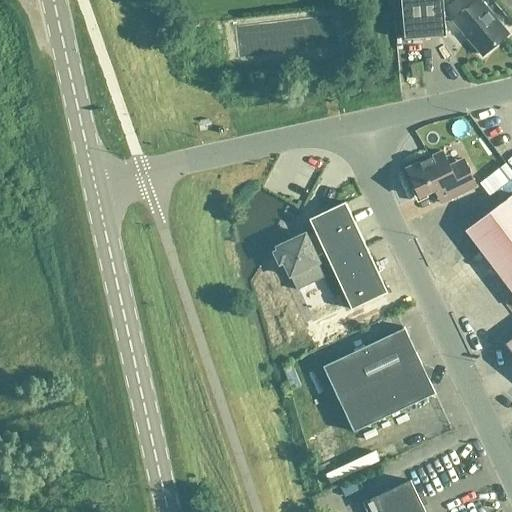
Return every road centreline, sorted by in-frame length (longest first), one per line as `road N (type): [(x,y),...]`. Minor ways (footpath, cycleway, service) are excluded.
road 1 (unclassified): [(511,472),(350,128)]
road 2 (tertiary): [(167,511),(95,187)]
road 3 (unclassified): [(95,187),(350,128)]
road 4 (tertiary): [(95,187),(53,0)]
road 5 (unclassified): [(350,128),(511,90)]
